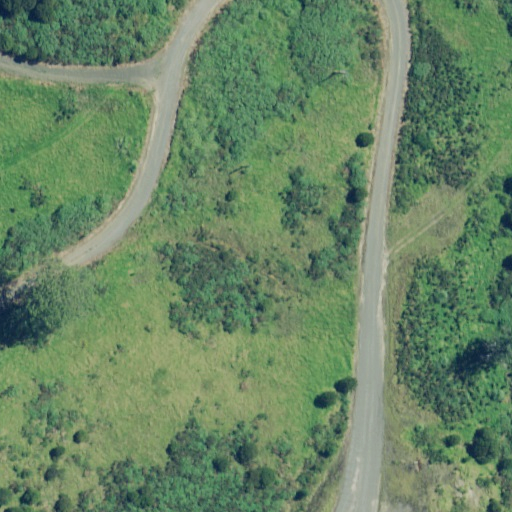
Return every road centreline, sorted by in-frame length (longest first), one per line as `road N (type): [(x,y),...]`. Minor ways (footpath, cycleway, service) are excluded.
road 1 (residential): [(349,511),(366,435),(371,277),(405,40),(397,0)]
road 2 (unclassified): [(176,66),(160,162),(125,224),(0,304)]
road 3 (track): [(0,57),(70,73),(176,66)]
